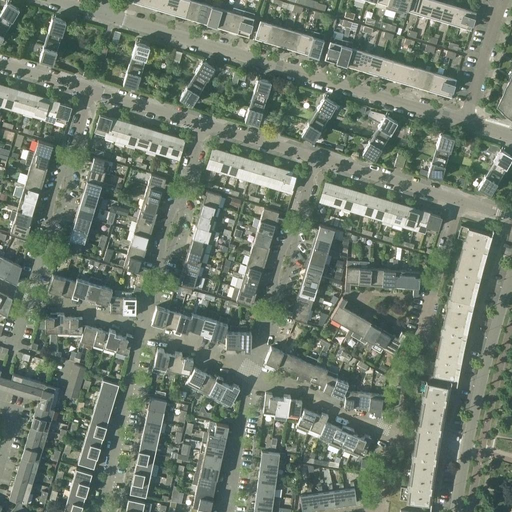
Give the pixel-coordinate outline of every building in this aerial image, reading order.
[(167,0),(156,0),(154,7),(165,10),(167,0)] [(167,0),(165,10),(175,13),(179,0),(167,0)] [(190,0),(179,0),(175,13),(186,16),(190,0)] [(190,0),(186,16),(196,20),(201,3),(192,0),(190,0)] [(396,12),(397,7),(399,0),(387,0),(387,4),(385,8),(396,12)] [(399,0),(397,7),(396,12),(403,14),(405,9),(408,10),(410,0),(399,0)] [(410,0),(408,10),(418,13),(421,0),(410,0)] [(433,0),(421,0),(418,13),(428,16),(433,0)] [(444,2),(436,0),(433,0),(428,16),(439,19),(444,2)] [(7,1),(0,13),(0,23),(8,28),(19,9),(10,3),(7,2),(7,1)] [(454,5),(444,2),(439,19),(449,22),(454,5)] [(211,6),(201,3),(196,20),(206,23),(211,6)] [(454,5),(449,22),(459,25),(464,8),(454,5)] [(206,23),(217,26),(222,9),(211,6),(206,23)] [(475,12),(464,8),(459,25),(470,29),(475,12)] [(232,12),(222,9),(217,26),(227,29),(232,12)] [(244,10),(242,15),(237,32),(248,35),(253,18),(255,13),(244,10)] [(227,29),(237,32),(242,15),(232,12),(227,29)] [(52,16),(45,37),(59,41),(65,20),(52,16)] [(255,37),(266,41),(271,24),(260,20),(255,37)] [(281,27),(271,24),(266,41),(276,44),(281,27)] [(292,30),(281,27),(276,44),(287,47),(292,30)] [(302,33),(292,30),(287,47),(297,50),(302,33)] [(314,31),(312,36),(307,53),(318,56),(324,34),(314,31)] [(312,36),(302,33),(297,50),(307,53),(312,36)] [(341,44),(342,39),(331,36),(330,41),(325,58),(336,61),(341,44)] [(59,41),(45,37),(39,59),(53,63),(59,41)] [(336,61),(346,65),(351,47),(353,42),(342,39),(341,44),(336,61)] [(136,41),(129,62),(143,66),(149,45),(137,41),(136,41)] [(13,45),(10,51),(17,54),(20,48),(13,45)] [(346,65),(356,68),(361,51),(351,47),(346,65)] [(372,54),(361,51),(356,68),(367,71),(372,54)] [(377,74),(382,57),(372,54),(367,71),(377,74)] [(393,60),(382,57),(377,74),(388,77),(393,60)] [(202,60),(191,79),(203,86),(214,67),(204,61),(202,60)] [(388,77),(398,80),(403,63),(393,60),(388,77)] [(129,62),(127,70),(123,84),(134,87),(136,88),(143,66),(129,62)] [(398,80),(408,83),(413,66),(403,63),(398,80)] [(424,69),(413,66),(408,83),(419,86),(424,69)] [(419,86),(429,89),(434,72),(424,69),(419,86)] [(246,74),(234,70),(231,82),(236,84),(238,78),(244,80),(246,74)] [(444,75),(434,72),(429,89),(439,92),(444,75)] [(444,75),(439,92),(450,96),(455,79),(444,75)] [(257,77),(251,99),(264,103),(271,81),(258,78),(257,77)] [(504,94),(498,105),(505,109),(507,113),(511,116),(511,77),(510,81),(507,85),(507,89),(504,94)] [(191,79),(186,86),(179,98),(189,104),(191,106),(203,86),(191,79)] [(8,86),(0,83),(0,104),(2,105),(8,86)] [(2,105),(13,108),(18,89),(8,86),(2,105)] [(29,93),(18,89),(13,108),(23,112),(29,93)] [(23,112),(33,115),(39,96),(29,93),(23,112)] [(50,99),(39,96),(33,115),(44,118),(50,99)] [(324,96),(312,115),(325,122),(336,103),(325,97),(324,96)] [(44,118),(54,121),(60,102),(58,102),(59,101),(50,99),(44,118)] [(251,99),(249,107),(244,120),(256,124),(258,124),(264,103),(251,99)] [(65,124),(67,117),(70,105),(60,102),(54,121),(65,124)] [(358,105),(356,109),(364,113),(366,107),(358,105)] [(381,121),(373,134),(386,141),(397,121),(386,115),(385,114),(371,110),(368,115),(369,115),(381,121)] [(94,132),(105,136),(110,117),(100,114),(94,132)] [(312,115),(308,122),(301,135),(311,141),(313,142),(325,122),(312,115)] [(105,136),(115,139),(121,120),(112,117),(112,118),(110,117),(105,136)] [(285,120),(277,118),(274,129),(281,131),(285,120)] [(115,139),(126,142),(131,123),(121,120),(115,139)] [(126,142),(136,145),(142,126),(131,123),(126,142)] [(136,145),(146,148),(152,129),(142,126),(136,145)] [(146,148),(157,151),(162,132),(152,129),(146,148)] [(157,151),(167,154),(173,136),(162,132),(157,151)] [(440,132),(434,153),(447,157),(453,136),(441,132),(440,132)] [(373,134),(369,141),(362,153),(374,160),(386,141),(373,134)] [(173,136),(167,154),(178,158),(184,139),(173,136)] [(38,140),(34,151),(34,152),(49,156),(51,149),(59,151),(60,150),(59,150),(60,146),(38,140)] [(499,147),(491,144),(488,149),(495,153),(499,147)] [(218,170),(223,151),(212,147),(207,166),(218,170)] [(493,161),(489,168),(501,175),(505,168),(511,156),(511,155),(503,150),(502,150),(501,149),(499,151),(493,161)] [(25,164),(30,165),(31,163),(46,168),(49,156),(34,152),(34,151),(29,150),(26,159),(26,160),(25,164)] [(223,151),(218,170),(228,173),(234,154),(223,151)] [(403,167),(406,155),(398,152),(394,165),(403,167)] [(440,179),(445,165),(447,157),(434,153),(427,175),(439,179),(440,179)] [(92,161),(90,168),(105,172),(109,174),(113,162),(108,160),(86,154),(84,158),(84,159),(92,161)] [(228,173),(239,176),(244,157),(234,154),(228,173)] [(244,157),(239,176),(249,179),(255,160),(244,157)] [(255,160),(249,179),(259,182),(265,163),(255,160)] [(31,163),(30,165),(27,175),(42,179),(46,168),(31,163)] [(259,182),(270,185),(275,166),(265,163),(259,182)] [(275,166),(270,185),(280,188),(286,169),(275,166)] [(90,168),(86,179),(101,184),(102,182),(105,172),(90,168)] [(489,168),(485,175),(477,188),(479,189),(482,190),(484,191),(486,193),(487,193),(488,194),(489,195),(490,194),(491,193),(497,183),(501,175),(489,168)] [(280,188),(291,191),(296,172),(286,169),(280,188)] [(151,173),(147,185),(162,189),(164,183),(172,185),(173,184),(172,184),(173,180),(151,173)] [(18,187),(23,188),(24,186),(39,191),(42,179),(27,175),(25,184),(20,183),(18,187)] [(86,179),(83,191),(98,195),(100,189),(109,192),(110,189),(105,188),(106,183),(102,182),(101,184),(86,179)] [(320,199),(331,203),(336,184),(325,181),(320,199)] [(331,203),(341,206),(347,187),(336,184),(331,203)] [(159,201),(162,189),(147,185),(144,195),(140,193),(139,198),(143,199),(144,196),(159,201)] [(24,186),(23,188),(18,187),(16,186),(13,195),(21,197),(35,202),(39,191),(24,186)] [(341,206),(352,209),(357,191),(347,187),(341,206)] [(205,195),(203,202),(217,206),(218,205),(223,207),(226,197),(221,195),(221,193),(207,188),(207,190),(199,188),(198,192),(197,191),(197,192),(205,195)] [(83,191),(80,202),(94,207),(95,205),(98,195),(83,191)] [(352,209),(362,212),(367,194),(357,191),(352,209)] [(362,212),(372,215),(378,197),(367,194),(362,212)] [(155,212),(159,201),(144,196),(143,199),(140,208),(155,212)] [(11,210),(17,211),(17,209),(32,213),(35,202),(21,197),(18,207),(13,206),(11,210)] [(230,204),(239,207),(241,200),(232,197),(230,204)] [(372,215),(383,218),(388,200),(378,197),(372,215)] [(383,218),(393,221),(399,203),(388,200),(383,218)] [(80,202),(76,214),(91,218),(94,209),(98,210),(99,206),(95,205),(94,207),(80,202)] [(203,202),(199,213),(214,218),(215,216),(217,206),(203,202)] [(393,221),(403,225),(409,206),(399,203),(393,221)] [(129,209),(118,206),(116,213),(127,216),(129,209)] [(419,209),(409,206),(403,225),(414,228),(419,209)] [(264,207),(260,219),(275,223),(277,216),(285,219),(285,218),(286,214),(264,207)] [(132,220),(136,222),(137,220),(152,224),(155,212),(140,208),(138,218),(133,216),(132,220)] [(14,220),(29,225),(32,213),(17,209),(17,211),(11,210),(9,219),(14,220)] [(414,228),(424,231),(430,213),(429,213),(429,212),(419,209),(414,228)] [(213,220),(218,221),(220,217),(215,216),(214,218),(199,213),(196,225),(211,229),(213,220)] [(440,216),(430,213),(424,231),(435,234),(440,216)] [(76,214),(73,226),(87,230),(88,228),(91,218),(76,214)] [(257,228),(253,227),(251,231),(256,232),(256,230),(271,235),(275,223),(260,219),(257,228)] [(26,232),(29,225),(14,220),(10,233),(33,239),(34,235),(35,235),(26,232)] [(136,222),(134,231),(148,235),(152,224),(137,220),(136,222)] [(318,228),(316,235),(330,240),(334,228),(311,221),(310,225),(309,226),(318,228)] [(462,245),(460,256),(480,261),(483,250),(485,251),(487,244),(484,244),(488,232),(461,224),(457,237),(463,239),(461,245),(462,245)] [(208,239),(213,240),(216,231),(211,229),(196,225),(192,236),(207,241),(208,239)] [(73,226),(69,237),(84,242),(87,232),(91,233),(93,229),(88,228),(87,230),(73,226)] [(234,236),(240,238),(242,231),(236,229),(234,236)] [(255,234),(253,242),(268,246),(271,235),(256,230),(256,232),(255,234)] [(145,247),(148,235),(134,231),(131,241),(126,239),(125,243),(129,245),(130,243),(145,247)] [(328,249),(330,240),(316,235),(312,247),(327,252),(328,249)] [(192,236),(189,248),(204,252),(207,243),(212,244),(213,240),(208,239),(207,241),(192,236)] [(84,242),(69,237),(67,244),(59,242),(59,243),(58,247),(80,253),(84,242)] [(250,251),(246,250),(244,254),(249,255),(249,253),(264,258),(268,246),(253,242),(250,251)] [(141,259),(145,247),(130,243),(129,245),(127,254),(141,259)] [(312,247),(309,258),(324,263),(326,254),(331,255),(333,251),(328,249),(327,252),(312,247)] [(201,261),(204,252),(189,248),(186,259),(200,264),(201,261)] [(261,269),(264,258),(249,253),(249,255),(246,265),(261,269)] [(139,266),(141,259),(127,254),(125,260),(122,259),(120,260),(118,265),(146,273),(147,269),(148,268),(139,266)] [(455,274),(452,285),(472,290),(475,279),(478,280),(479,273),(477,272),(480,261),(460,256),(457,267),(455,267),(453,274),(455,274)] [(12,261),(3,257),(0,262),(0,275),(4,277),(12,261)] [(321,272),(324,263),(309,258),(305,270),(320,274),(321,272)] [(200,266),(205,267),(206,263),(201,261),(200,264),(186,259),(182,271),(197,276),(200,266)] [(350,290),(350,289),(350,282),(358,282),(359,267),(359,261),(347,260),(345,289),(349,289),(349,290),(350,290)] [(12,261),(4,277),(16,283),(16,284),(22,265),(21,265),(21,266),(12,261)] [(359,267),(358,282),(370,283),(371,268),(369,268),(369,262),(359,261),(359,267)] [(371,268),(370,283),(381,284),(383,269),(373,268),(374,263),(369,262),(369,268),(371,268)] [(394,285),(406,286),(407,270),(397,270),(397,265),(393,264),(393,269),(395,270),(394,285)] [(243,274),(239,273),(237,277),(242,278),(243,276),(258,281),(261,269),(246,265),(243,274)] [(395,270),(393,269),(383,269),(381,284),(394,285),(395,270)] [(326,274),(321,272),(320,274),(305,270),(302,281),(317,285),(319,277),(324,278),(326,274)] [(419,271),(407,270),(406,286),(413,286),(412,295),(413,295),(413,294),(418,295),(419,271)] [(201,277),(197,276),(182,271),(180,278),(172,275),(171,276),(172,276),(171,280),(197,288),(198,286),(201,277)] [(342,273),(341,272),(336,271),(334,278),(340,280),(342,273)] [(48,289),(60,293),(64,278),(53,274),(48,289)] [(89,281),(88,281),(84,296),(90,298),(89,302),(94,303),(100,285),(102,280),(90,276),(89,281)] [(235,286),(239,288),(254,293),(258,281),(243,276),(242,278),(237,277),(235,286)] [(76,281),(64,278),(60,293),(71,296),(76,281)] [(77,278),(76,281),(71,296),(77,298),(79,295),(84,296),(88,281),(77,278)] [(332,285),(339,287),(341,281),(333,279),(332,285)] [(314,295),(317,285),(302,281),(298,293),(313,297),(314,295)] [(100,285),(94,303),(100,305),(101,302),(108,304),(108,303),(107,303),(110,295),(112,288),(100,285)] [(445,314),(465,319),(468,308),(471,308),(472,302),(469,301),(472,290),(452,285),(449,296),(448,296),(446,303),(448,303),(445,314)] [(123,291),(124,296),(123,312),(129,312),(128,315),(135,316),(136,297),(138,297),(141,288),(135,286),(134,289),(133,291),(131,291),(123,291)] [(252,299),(254,293),(239,288),(235,286),(231,298),(258,306),(259,302),(260,303),(260,302),(252,299)] [(111,295),(110,295),(107,303),(108,303),(111,304),(110,311),(123,312),(124,296),(123,291),(115,291),(115,296),(111,295)] [(11,298),(3,293),(0,298),(0,311),(6,314),(6,315),(7,315),(12,297),(11,298)] [(319,297),(314,295),(313,297),(298,293),(295,304),(310,309),(313,300),(317,301),(319,297)] [(338,298),(334,295),(330,301),(335,304),(338,298)] [(331,317),(341,323),(349,310),(342,306),(346,299),(342,297),(331,317)] [(306,321),(310,309),(295,304),(293,312),(284,309),(284,310),(285,310),(284,314),(306,321)] [(169,310),(156,306),(152,321),(164,325),(169,310)] [(179,313),(169,310),(164,325),(175,328),(179,313)] [(187,332),(188,328),(191,316),(192,313),(184,310),(183,314),(179,313),(175,328),(174,331),(180,333),(181,330),(187,332)] [(359,316),(349,310),(341,323),(350,329),(347,333),(351,335),(354,331),(351,330),(359,316)] [(50,316),(45,316),(45,332),(57,332),(57,316),(58,313),(50,313),(50,316)] [(64,313),(58,313),(57,316),(57,332),(69,333),(70,317),(64,317),(64,313)] [(192,313),(191,316),(188,328),(199,331),(204,316),(192,313)] [(441,333),(439,344),(459,348),(461,337),(464,337),(466,331),(463,330),(465,319),(445,314),(443,325),(441,325),(440,332),(441,333)] [(215,319),(204,316),(199,331),(205,333),(204,337),(209,338),(215,319)] [(219,321),(215,319),(209,338),(216,340),(217,337),(222,338),(225,330),(225,331),(229,319),(220,316),(219,321)] [(359,340),(369,322),(359,316),(351,330),(354,331),(351,335),(352,336),(359,340)] [(69,333),(83,333),(85,325),(82,324),(82,317),(70,317),(69,333)] [(370,341),(368,345),(372,347),(374,343),(372,342),(380,328),(369,322),(359,340),(365,344),(368,339),(370,341)] [(83,333),(81,340),(84,341),(83,346),(91,349),(93,344),(98,329),(97,329),(85,325),(83,333)] [(230,331),(225,331),(225,330),(222,338),(226,339),(226,346),(239,347),(239,331),(239,326),(230,326),(230,331)] [(239,326),(239,331),(239,347),(244,347),(244,351),(251,351),(251,331),(247,331),(247,326),(239,326)] [(104,347),(116,351),(120,336),(115,334),(116,330),(109,328),(108,332),(104,347)] [(382,347),(390,334),(380,328),(372,342),(374,343),(372,347),(380,353),(383,348),(382,347)] [(108,332),(98,329),(93,344),(104,347),(108,332)] [(398,338),(390,334),(382,347),(383,348),(394,354),(405,334),(402,332),(398,338)] [(120,336),(116,351),(127,354),(133,335),(127,334),(126,337),(120,336)] [(426,373),(454,378),(456,366),(458,366),(460,360),(457,359),(459,348),(439,344),(437,355),(435,355),(434,361),(428,360),(426,373)] [(282,351),(271,346),(265,361),(277,366),(282,351)] [(164,374),(165,373),(166,368),(169,354),(163,352),(164,349),(158,348),(152,371),(164,374)] [(175,355),(169,354),(166,368),(165,373),(173,375),(174,371),(177,371),(180,356),(181,356),(182,353),(176,351),(175,355)] [(294,356),(282,351),(277,366),(288,370),(294,356)] [(304,360),(297,378),(303,380),(304,377),(309,379),(316,365),(318,359),(307,355),(304,360)] [(177,371),(191,374),(195,367),(191,366),(193,359),(181,356),(180,356),(177,371)] [(291,376),(297,378),(304,360),(294,356),(288,370),(293,372),(291,376)] [(74,364),(73,370),(84,373),(86,368),(74,364)] [(381,364),(379,368),(385,372),(387,368),(381,364)] [(309,379),(320,384),(325,373),(326,373),(327,369),(316,365),(309,379)] [(191,374),(187,381),(198,387),(205,373),(195,367),(191,374)] [(82,379),(84,373),(73,370),(71,375),(82,379)] [(19,394),(24,376),(13,373),(12,378),(10,378),(7,390),(19,394)] [(196,390),(207,396),(216,378),(205,373),(198,387),(196,390)] [(319,387),(330,392),(336,377),(326,373),(325,373),(320,384),(319,387)] [(71,375),(69,381),(81,385),(82,379),(71,375)] [(207,396),(218,401),(227,384),(221,381),(223,378),(217,375),(216,378),(207,396)] [(29,397),(34,379),(24,376),(19,394),(29,397)] [(348,382),(336,377),(330,392),(341,397),(346,384),(347,384),(348,382)] [(422,399),(420,410),(441,414),(443,402),(445,403),(447,396),(444,396),(446,384),(419,378),(416,391),(422,392),(421,398),(422,399)] [(45,383),(34,379),(29,397),(39,400),(43,387),(44,387),(45,383)] [(103,379),(100,390),(115,394),(119,383),(103,379)] [(79,390),(81,385),(69,381),(68,387),(79,390)] [(39,400),(37,404),(49,408),(49,407),(54,409),(60,388),(45,383),(44,387),(43,387),(39,400)] [(232,386),(227,384),(218,401),(227,406),(229,406),(230,403),(231,403),(239,386),(233,383),(232,386)] [(355,386),(347,384),(346,384),(341,397),(345,398),(344,405),(356,407),(358,391),(355,391),(355,386)] [(68,387),(65,395),(77,398),(79,390),(68,387)] [(112,405),(115,394),(100,390),(97,400),(112,405)] [(362,408),(368,408),(371,393),(358,391),(356,407),(355,410),(362,411),(362,408)] [(272,393),(265,392),(263,411),(275,413),(277,397),(272,396),(272,393)] [(382,394),(371,393),(368,408),(374,409),(373,413),(380,413),(382,394)] [(283,398),(277,397),(275,413),(287,414),(289,399),(290,399),(290,395),(284,394),(283,398)] [(150,397),(148,407),(164,411),(166,400),(150,397)] [(287,414),(300,416),(301,416),(304,409),(301,407),(302,400),(290,399),(289,399),(287,414)] [(109,415),(112,405),(97,400),(93,410),(109,415)] [(49,408),(37,404),(34,415),(51,420),(54,409),(49,407),(49,408)] [(145,418),(162,421),(164,411),(148,407),(145,418)] [(316,413),(304,409),(301,416),(300,416),(298,423),(297,423),(296,427),(307,432),(309,428),(316,413)] [(106,425),(109,415),(93,410),(90,421),(106,425)] [(417,421),(415,428),(414,439),(438,443),(440,432),(441,425),(438,425),(441,414),(420,410),(418,421),(417,421)] [(321,416),(316,413),(309,428),(320,432),(325,421),(325,422),(328,415),(322,412),(321,416)] [(34,415),(31,425),(48,430),(51,420),(34,415)] [(145,418),(143,428),(160,432),(162,421),(145,418)] [(208,432),(209,431),(226,435),(228,424),(210,420),(207,431),(208,432)] [(103,436),(106,425),(90,421),(87,431),(103,436)] [(329,440),(330,441),(336,426),(325,422),(325,421),(320,432),(318,436),(329,440)] [(28,436),(45,441),(48,430),(31,425),(28,436)] [(339,449),(341,445),(348,427),(343,425),(341,428),(336,426),(330,441),(329,444),(339,449)] [(354,430),(348,427),(341,445),(345,446),(344,450),(351,453),(358,435),(353,433),(354,430)] [(141,439),(157,442),(160,432),(143,428),(141,439)] [(100,446),(103,436),(87,431),(84,441),(100,446)] [(202,440),(224,445),(226,436),(226,435),(209,431),(208,432),(207,431),(204,431),(202,440)] [(363,437),(358,435),(351,453),(358,456),(359,453),(363,454),(371,436),(365,434),(363,437)] [(28,436),(25,446),(42,451),(45,441),(28,436)] [(141,439),(139,450),(155,453),(157,442),(141,439)] [(412,458),(410,469),(431,472),(433,461),(435,461),(436,455),(438,444),(438,443),(414,439),(413,440),(412,450),(411,458),(412,458)] [(221,456),(224,445),(202,440),(200,451),(221,456)] [(84,441),(81,452),(97,456),(100,446),(84,441)] [(22,456),(39,461),(42,451),(25,446),(22,456)] [(139,450),(136,460),(153,464),(155,453),(139,450)] [(262,450),(260,461),(278,463),(279,457),(285,457),(286,453),(262,450)] [(202,463),(219,466),(221,456),(200,451),(197,463),(202,464),(202,463)] [(94,467),(97,456),(81,452),(78,463),(94,467)] [(36,472),(39,461),(22,456),(19,467),(36,472)] [(136,460),(134,471),(150,474),(153,464),(136,460)] [(284,464),(278,463),(260,461),(259,472),(277,474),(277,468),(284,467),(284,464)] [(217,477),(219,466),(202,463),(202,464),(197,463),(195,473),(199,474),(200,473),(217,477)] [(16,476),(33,481),(36,472),(19,467),(16,476)] [(76,468),(73,479),(89,484),(92,473),(76,468)] [(399,499),(427,502),(428,490),(431,491),(432,484),(429,483),(431,472),(410,469),(409,481),(407,480),(407,486),(401,486),(399,499)] [(134,471),(132,481),(148,485),(150,474),(134,471)] [(283,475),(277,474),(259,472),(258,482),(275,485),(276,479),(282,478),(283,475)] [(197,484),(215,488),(217,477),(200,473),(199,474),(195,473),(194,473),(192,483),(197,484)] [(16,476),(12,487),(29,492),(33,481),(16,476)] [(86,494),(89,484),(73,479),(70,489),(86,494)] [(146,496),(148,485),(132,481),(129,493),(146,496)] [(343,489),(345,504),(356,503),(354,487),(353,481),(350,482),(350,488),(344,489),(343,489)] [(281,486),(275,485),(258,482),(256,493),(274,495),(274,489),(281,489),(281,486)] [(339,489),(333,490),(332,490),(335,505),(345,504),(343,489),(344,489),(343,483),(340,483),(339,489)] [(197,484),(195,494),(212,498),(215,488),(197,484)] [(324,507),(335,505),(332,490),(333,490),(332,484),(329,485),(328,491),(322,492),(322,495),(323,502),(324,507)] [(317,492),(312,493),(311,493),(313,508),(324,507),(323,502),(322,495),(322,492),(321,486),(318,486),(317,492)] [(9,498),(18,501),(24,503),(26,503),(29,492),(12,487),(9,498)] [(302,510),(313,508),(311,493),(312,493),(311,487),(307,488),(307,494),(300,495),(302,510)] [(70,489),(67,500),(82,504),(86,494),(70,489)] [(280,496),(274,495),(256,493),(255,504),(272,506),(278,507),(279,507),(280,499),(279,499),(280,496)] [(195,494),(193,505),(193,506),(210,509),(212,498),(195,494)] [(128,498),(126,509),(138,511),(142,511),(145,502),(128,498)] [(70,511),(80,511),(82,504),(67,500),(64,510),(70,511)] [(24,503),(18,501),(17,503),(15,505),(14,507),(13,509),(11,510),(8,511),(27,511),(28,511),(27,510),(25,509),(24,508),(23,507),(22,507),(22,506),(22,505),(22,504),(23,503),(24,503)]
